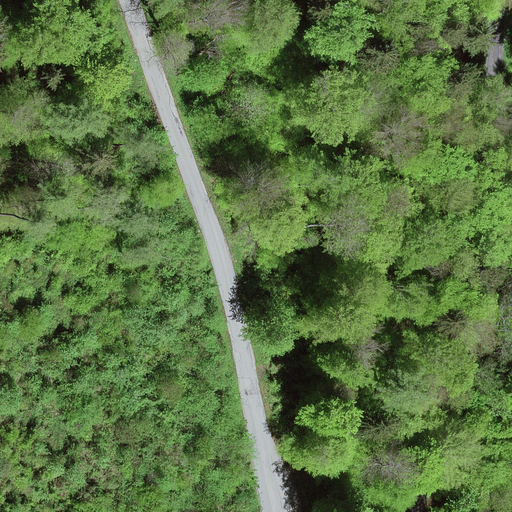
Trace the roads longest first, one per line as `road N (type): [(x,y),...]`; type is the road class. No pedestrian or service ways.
road 1 (unclassified): [(280,511),(244,332),(124,0)]
road 2 (track): [(507,0),(505,120),(480,262),(428,457),(401,511)]
